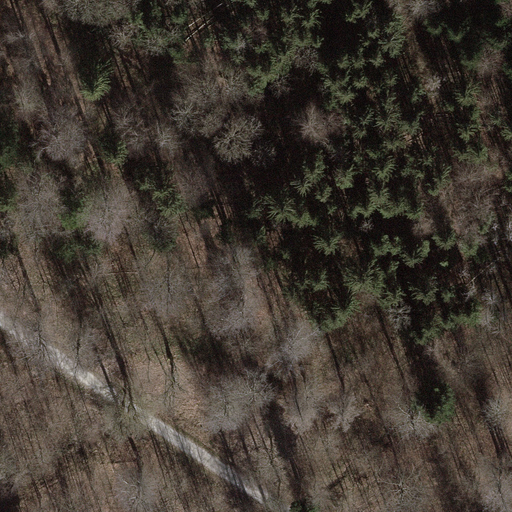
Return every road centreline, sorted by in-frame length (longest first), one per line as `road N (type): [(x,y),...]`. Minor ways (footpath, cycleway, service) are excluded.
road 1 (track): [(24,0),(136,72),(293,210),(511,441)]
road 2 (track): [(0,317),(287,511)]
